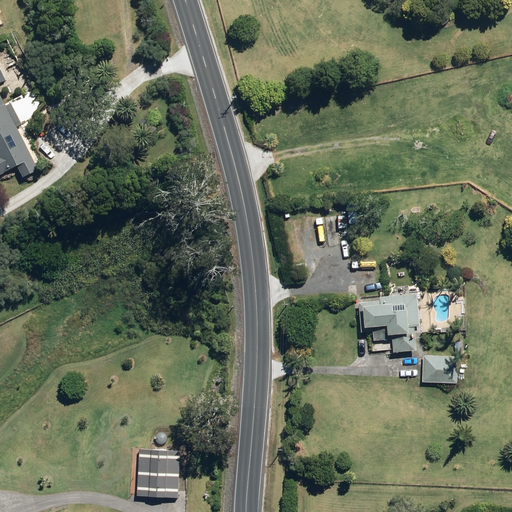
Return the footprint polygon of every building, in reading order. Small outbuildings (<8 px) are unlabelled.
[(36,54),(28,41),(20,46),(27,59),(36,54)] [(0,175),(19,166),(25,178),(40,170),(18,127),(24,124),(12,101),(6,104),(0,92),(0,175)] [(418,293),(381,297),(382,300),(360,302),(362,332),(374,331),(375,340),(393,339),(395,352),(418,350),(416,326),(421,326),(418,293)] [(425,355),(424,382),(458,383),(459,357),(425,355)] [(181,451),(141,449),(138,496),(179,498),(181,451)]
